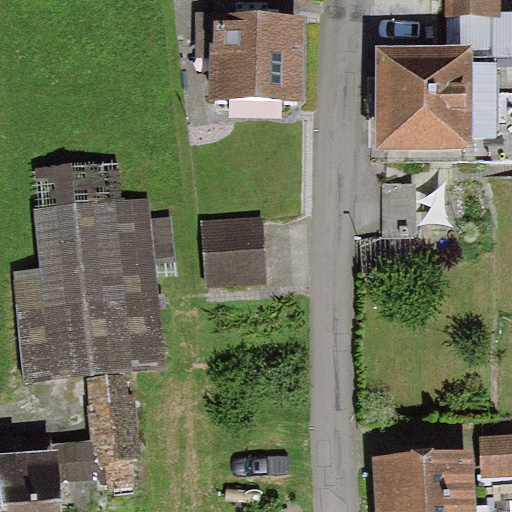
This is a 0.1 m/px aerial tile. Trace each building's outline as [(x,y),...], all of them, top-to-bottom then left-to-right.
[(502,0),(446,0),(446,19),(449,19),(502,20),(502,15),(502,0)] [(475,56),(473,160),(511,160),(511,15),(502,15),(502,20),(449,19),(448,56),(475,56)] [(210,109),(307,110),(309,23),(211,22),(210,109)] [(378,55),(376,159),(473,160),(475,56),(448,56),(378,55)] [(136,377),(169,374),(160,280),(178,278),(172,218),(153,220),(150,200),(124,202),(120,163),(32,172),(42,271),(15,274),(27,388),(85,382),(136,377)] [(418,187),(385,187),(385,241),(418,240),(418,187)] [(203,223),(205,290),(268,287),(265,220),(203,223)] [(136,377),(85,382),(91,441),(53,445),(53,458),(60,457),(61,486),(70,485),(72,511),(100,511),(139,508),(135,466),(145,465),(136,377)] [(0,511),(62,511),(61,486),(60,457),(53,458),(53,445),(52,438),(0,440),(0,511)] [(511,439),(481,440),(482,475),(483,483),(511,481),(511,439)] [(474,457),(374,463),(376,511),(477,511),(475,476),(474,457)] [(482,475),(475,476),(477,511),(511,511),(511,481),(483,483),(482,475)]
